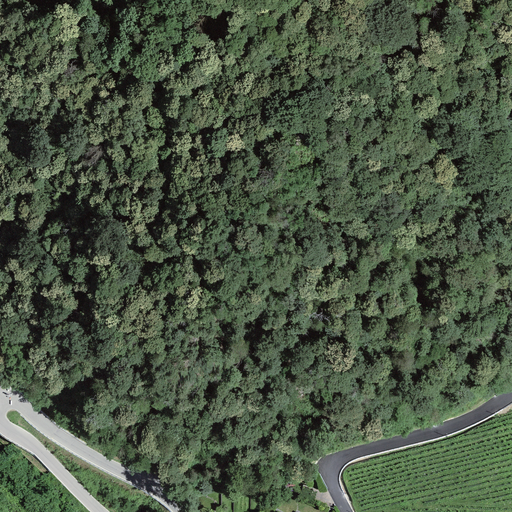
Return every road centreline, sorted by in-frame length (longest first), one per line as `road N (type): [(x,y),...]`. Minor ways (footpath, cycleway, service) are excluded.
road 1 (tertiary): [(346,511),(332,478),(340,460),(457,425),(511,391)]
road 2 (tertiary): [(0,400),(14,398),(180,511)]
road 3 (tertiary): [(96,511),(43,454),(0,423)]
